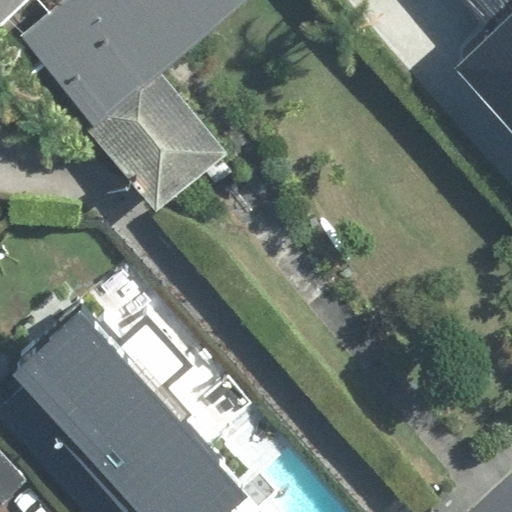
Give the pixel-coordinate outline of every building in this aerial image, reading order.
[(0,0),(0,17),(4,22),(30,0),(0,0)] [(48,0),(18,24),(150,188),(221,132),(157,51),(221,0),(48,0)] [(451,64),(511,131),(511,0),(470,0),(494,25),(451,64)] [(249,476),(79,289),(15,346),(35,368),(0,399),(0,404),(98,511),(220,511),(216,507),(249,476)] [(0,511),(0,496),(27,472),(0,441),(0,511)]
